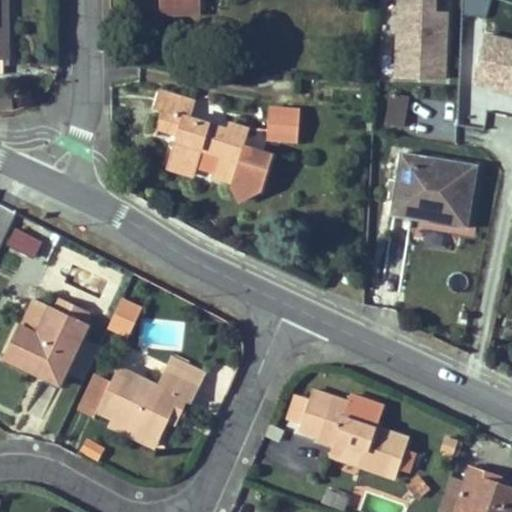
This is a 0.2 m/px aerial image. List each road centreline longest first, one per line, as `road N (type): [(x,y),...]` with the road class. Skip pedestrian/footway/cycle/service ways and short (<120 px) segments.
road 1 (tertiary): [(290,303),(511,409)]
road 2 (tertiary): [(89,196),(181,254),(290,303)]
road 3 (residential): [(196,511),(290,303)]
road 4 (residential): [(130,511),(39,466),(0,465)]
road 5 (residential): [(85,0),(80,126)]
